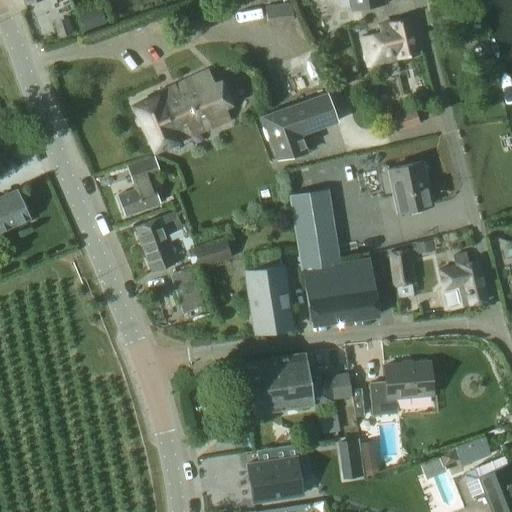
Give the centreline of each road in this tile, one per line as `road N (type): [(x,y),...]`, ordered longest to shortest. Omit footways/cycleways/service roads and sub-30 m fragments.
road 1 (unclassified): [(145,361),(0,2)]
road 2 (residential): [(496,315),(145,361)]
road 3 (residential): [(496,315),(419,0)]
road 4 (unclassified): [(180,511),(145,361)]
